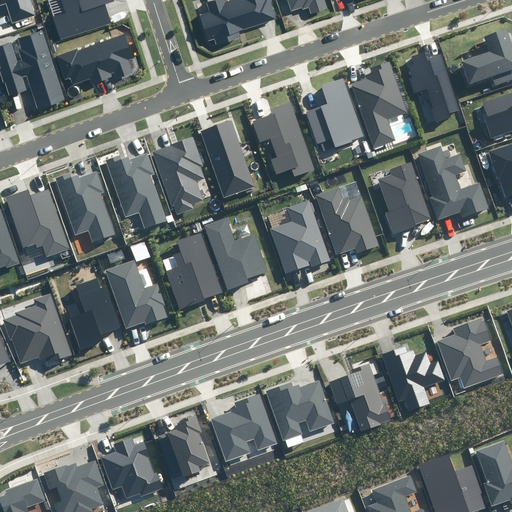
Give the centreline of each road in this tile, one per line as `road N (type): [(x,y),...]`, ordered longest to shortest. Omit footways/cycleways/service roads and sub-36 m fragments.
road 1 (tertiary): [(511,252),(19,425)]
road 2 (residential): [(458,0),(184,91)]
road 3 (residential): [(184,91),(0,156)]
